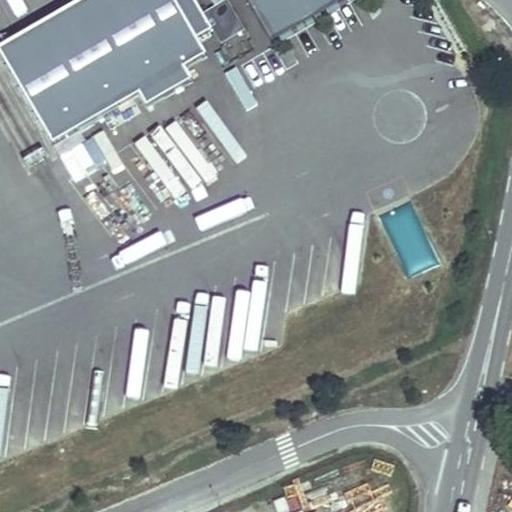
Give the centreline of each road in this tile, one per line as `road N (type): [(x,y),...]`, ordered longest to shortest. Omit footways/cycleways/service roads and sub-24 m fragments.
road 1 (residential): [(471,431),(352,424),(138,511)]
road 2 (unclassified): [(471,431),(511,243)]
